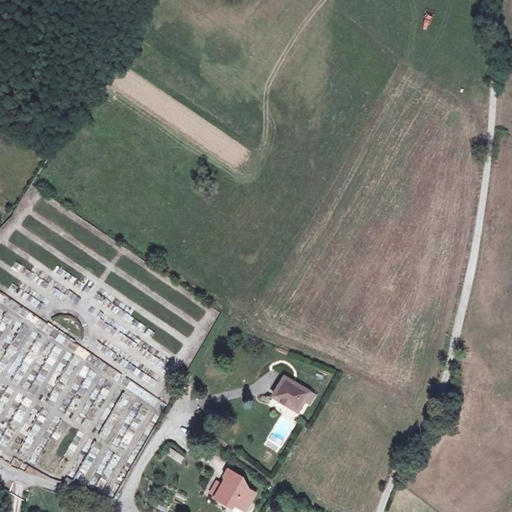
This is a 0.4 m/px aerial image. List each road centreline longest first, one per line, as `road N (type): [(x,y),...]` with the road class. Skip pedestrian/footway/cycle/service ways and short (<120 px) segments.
road 1 (track): [(497,0),(483,196),(457,330)]
road 2 (residential): [(457,330),(434,406),(379,511)]
road 3 (residential): [(0,467),(120,511)]
